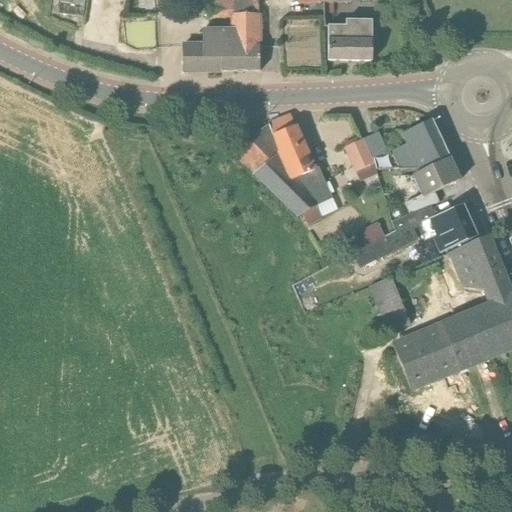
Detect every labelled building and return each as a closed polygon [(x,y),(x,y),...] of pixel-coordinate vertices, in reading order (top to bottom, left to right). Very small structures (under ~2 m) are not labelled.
[(201,44),(180,44),(180,23),(150,23),(150,56),(181,56),(181,73),(257,72),(256,15),(256,0),(229,0),(230,15),(230,30),(214,30),(214,45),(201,44)] [(325,27),(325,61),(369,61),(369,22),(345,22),(345,27),(325,27)] [(306,191),(316,206),(331,199),(317,169),(314,170),(302,145),(290,117),(268,125),(267,126),(278,154),(277,154),(289,182),(295,178),(306,191)] [(449,159),(442,145),(431,122),(402,135),(406,145),(390,152),(398,170),(418,170),(420,173),(449,160),(449,159)] [(277,154),(278,154),(267,126),(236,152),(249,167),(255,173),(253,175),(296,216),(301,213),(302,214),(315,207),(317,207),(316,206),(306,191),(295,178),(289,182),(277,154)] [(387,153),(383,145),(378,133),(361,141),(370,161),(387,153)] [(369,184),(378,180),(370,161),(361,141),(343,149),(352,168),(360,183),(367,180),(369,184)] [(434,194),(459,182),(449,160),(420,173),(412,178),(420,197),(404,204),(409,216),(428,208),(439,204),(434,194)] [(301,215),(307,227),(321,219),(315,207),(302,214),(301,215)] [(476,239),(462,207),(433,220),(428,208),(409,216),(390,223),(395,234),(415,239),(412,232),(417,227),(423,241),(431,237),(439,255),(458,247),(476,239)] [(383,240),(372,245),(379,260),(389,252),(415,239),(395,234),(383,240)] [(412,389),(511,349),(511,301),(487,239),(468,246),(448,255),(462,290),(482,293),(486,304),(392,343),(412,389)] [(351,256),(359,271),(379,260),(372,245),(355,253),(351,256)] [(409,325),(399,302),(377,311),(387,335),(409,325)] [(487,511),(488,500),(468,500),(459,500),(458,511),(487,511)]
